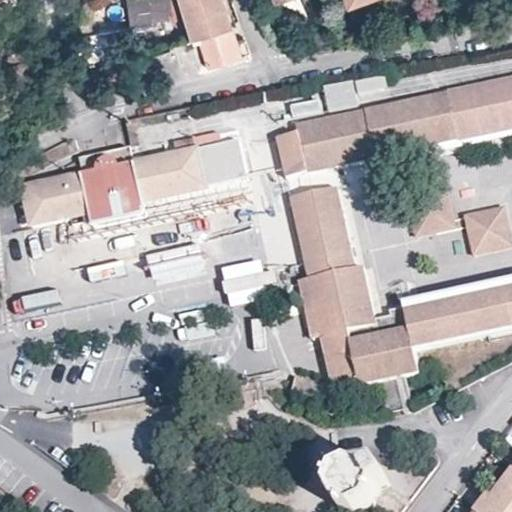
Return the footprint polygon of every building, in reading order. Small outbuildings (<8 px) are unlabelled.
[(169,0),(127,0),(132,30),(173,24),(169,0)] [(181,23),(176,0),(169,0),(173,24),(181,23)] [(240,58),(222,0),(178,0),(190,38),(199,36),(208,67),(240,58)] [(346,5),(344,0),(325,0),(330,11),(346,5)] [(174,60),(170,48),(151,55),(154,66),(174,60)] [(511,82),(299,130),(300,137),(279,142),(287,175),(288,181),(511,131),(511,82)] [(511,138),(511,131),(288,181),(290,187),(511,138)] [(146,205),(249,183),(238,133),(199,141),(176,146),(178,158),(119,171),(118,167),(114,165),(110,164),(103,168),(101,171),(101,175),(26,192),(33,229),(64,223),(92,217),(95,230),(149,219),(146,205)] [(92,217),(64,223),(70,249),(272,206),(293,201),(290,190),(290,187),(288,181),(287,175),(266,179),(249,183),(146,205),(149,219),(95,230),(92,217)] [(357,271),(343,207),(339,190),(293,201),(310,282),(357,271)] [(456,230),(448,193),(410,201),(418,239),(456,230)] [(363,270),(349,206),(343,207),(357,271),(363,270)] [(511,249),(511,241),(505,211),(467,219),(475,257),(511,249)] [(363,270),(357,271),(310,282),(308,282),(315,310),(306,312),(310,327),(319,325),(322,340),(350,334),(378,328),(377,322),(365,270),(363,270)] [(315,310),(308,282),(300,284),(306,312),(315,310)] [(407,315),(511,292),(511,283),(405,307),(406,310),(407,315)] [(511,292),(407,315),(408,321),(415,352),(511,330),(511,292)] [(415,352),(408,321),(407,315),(406,310),(391,314),(392,319),(377,322),(378,328),(350,334),(362,389),(380,385),(402,380),(407,379),(421,376),(415,352)] [(322,340),(319,325),(310,327),(313,342),(322,340)] [(322,340),(324,346),(334,395),(362,389),(350,334),(322,340)] [(324,346),(322,340),(313,342),(308,343),(309,349),(324,346)] [(321,398),(324,384),(295,378),(292,392),(321,398)] [(390,482),(383,467),(368,475),(351,470),(331,480),(327,495),(336,511),(337,511),(367,511),(372,509),(373,490),(390,482)] [(491,498),(479,511),(511,511),(511,479),(501,493),(495,501),(491,498)] [(495,501),(501,493),(496,490),(491,498),(495,501)]
